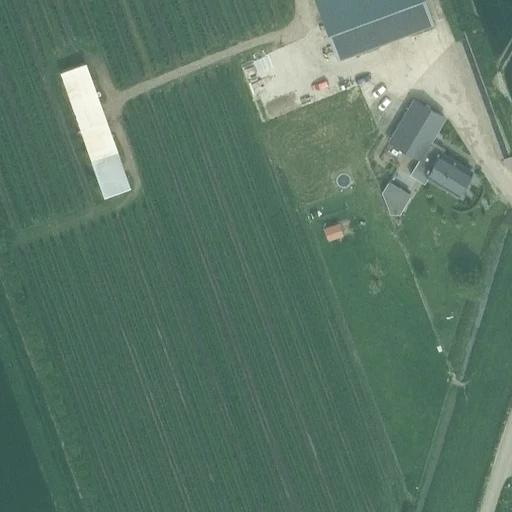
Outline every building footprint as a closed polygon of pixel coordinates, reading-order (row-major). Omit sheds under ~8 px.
[(434,22),(425,0),(314,0),(338,60),(434,22)] [(60,71),(61,75),(70,99),(75,114),(66,117),(73,136),(81,132),(104,198),(131,187),(86,62),(60,71)] [(427,137),(440,116),(409,96),(385,134),(421,158),(416,167),(457,194),(464,184),(468,183),(472,178),(471,174),(473,171),(441,150),(443,147),(427,137)] [(389,181),(382,192),(390,213),(399,213),(405,203),(411,194),(391,182),(389,181)] [(339,223),(324,228),(329,240),(343,235),(339,223)]
